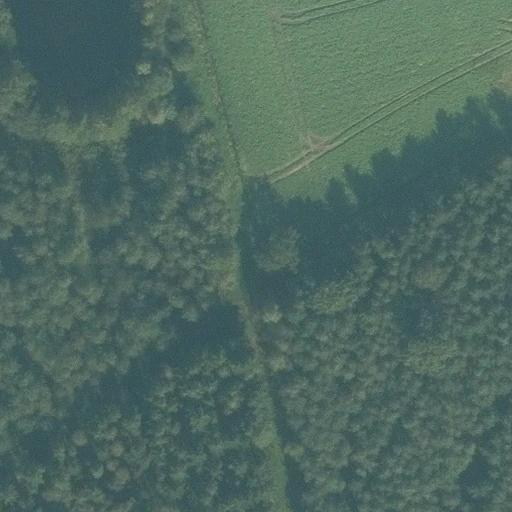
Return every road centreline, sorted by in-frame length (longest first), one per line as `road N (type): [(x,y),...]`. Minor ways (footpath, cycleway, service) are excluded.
road 1 (track): [(0,455),(262,298)]
road 2 (track): [(262,298),(511,144)]
